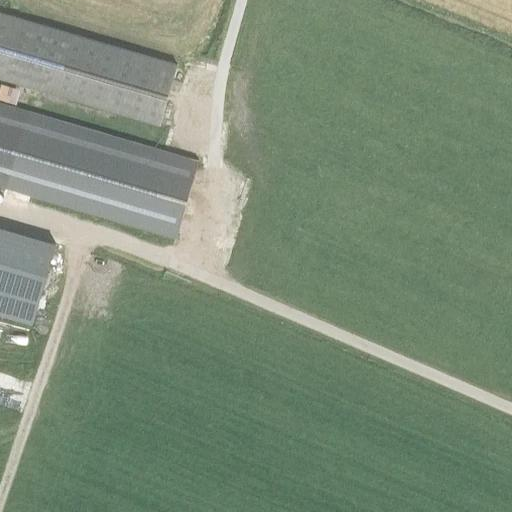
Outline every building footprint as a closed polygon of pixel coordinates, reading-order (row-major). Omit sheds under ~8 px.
[(0,13),(0,78),(158,125),(175,65),(0,13)] [(2,95),(20,101),(25,87),(7,81),(2,95)] [(0,186),(176,238),(198,161),(0,103),(0,186)] [(0,314),(39,324),(44,300),(58,242),(0,227),(0,314)] [(0,374),(0,403),(17,409),(26,383),(0,374)]
